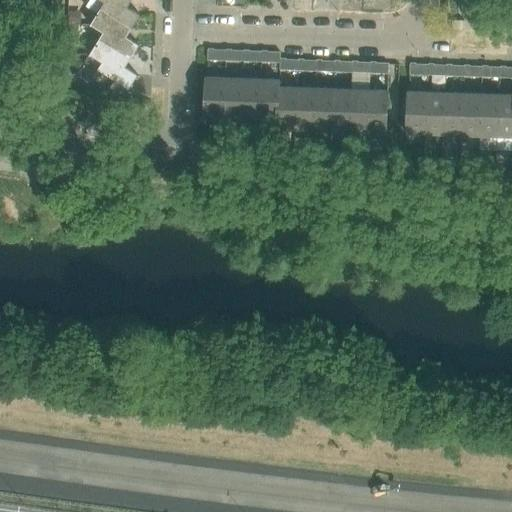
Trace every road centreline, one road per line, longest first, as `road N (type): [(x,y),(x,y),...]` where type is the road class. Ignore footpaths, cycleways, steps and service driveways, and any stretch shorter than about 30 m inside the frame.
road 1 (motorway): [(357,511),(0,465)]
road 2 (residential): [(511,239),(180,162)]
road 3 (residential): [(186,30),(405,38),(426,20),(426,0)]
road 4 (residential): [(180,162),(0,134)]
road 5 (residential): [(180,162),(186,30)]
